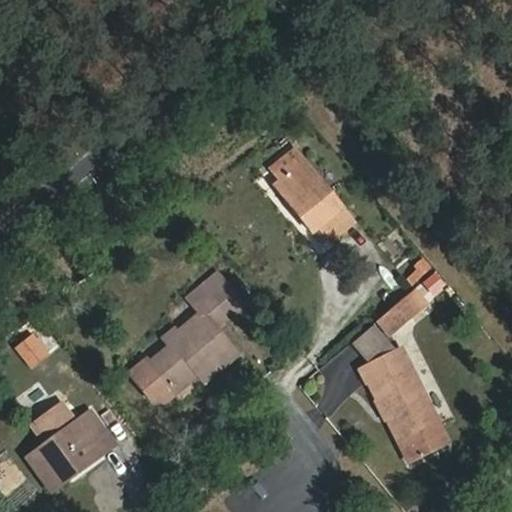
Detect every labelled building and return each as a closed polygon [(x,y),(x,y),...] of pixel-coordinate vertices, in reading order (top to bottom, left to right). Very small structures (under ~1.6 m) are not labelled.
[(304,208),(299,213),(314,231),(321,225),(343,208),(296,148),(272,167),(281,179),(304,208)] [(275,183),(299,213),(304,208),(281,179),(275,183)] [(354,222),(343,208),(321,225),(332,239),(354,222)] [(425,259),(403,276),(413,289),(435,272),(425,259)] [(246,302),(220,270),(186,299),(199,315),(166,342),(170,347),(148,365),(174,396),(199,374),(204,381),(240,351),(218,325),(246,302)] [(416,288),(411,292),(425,307),(429,304),(416,288)] [(411,292),(380,318),(393,334),(425,307),(411,292)] [(373,323),(350,343),(369,365),(392,345),(373,323)] [(12,347),(29,369),(49,353),(33,332),(12,347)] [(440,419),(404,347),(363,367),(400,439),(412,464),(442,449),(430,424),(440,419)] [(92,411),(64,431),(31,455),(28,457),(52,491),(71,478),(66,472),(112,438),(92,411)] [(31,455),(64,431),(51,412),(17,436),(31,455)] [(440,419),(430,424),(442,449),(452,444),(440,419)] [(117,445),(112,438),(66,472),(71,478),(117,445)]
